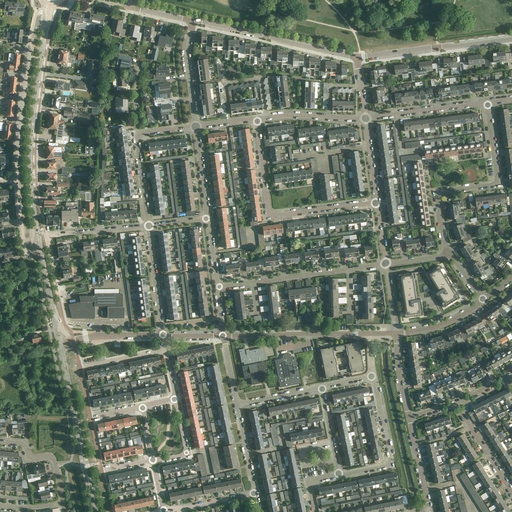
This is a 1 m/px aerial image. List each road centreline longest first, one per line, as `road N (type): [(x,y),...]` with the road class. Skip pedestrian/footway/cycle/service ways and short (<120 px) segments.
road 1 (residential): [(378,203),(269,216),(257,119)]
road 2 (residential): [(449,252),(437,193),(497,184),(487,102)]
road 3 (tertiary): [(94,511),(59,342)]
road 4 (tertiary): [(192,20),(356,58)]
road 5 (residential): [(58,293),(46,236),(148,226)]
road 6 (tertiary): [(59,342),(30,185)]
road 7 (tertiary): [(356,58),(511,38)]
road 8 (residential): [(222,336),(369,333)]
road 9 (residential): [(339,475),(392,465),(373,376)]
road 10 (residential): [(15,184),(29,47)]
road 11 (tertiary): [(30,185),(41,49)]
road 12 (residential): [(366,118),(487,102)]
